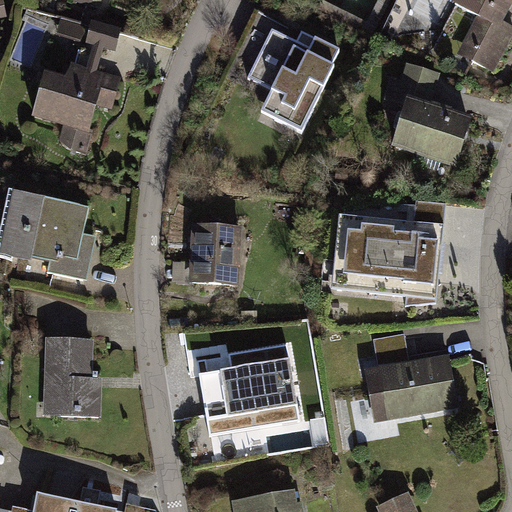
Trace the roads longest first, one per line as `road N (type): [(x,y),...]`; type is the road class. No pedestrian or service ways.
road 1 (residential): [(177,511),(151,328),(153,207),(175,99),(218,0)]
road 2 (residential): [(511,424),(492,269),(511,166)]
